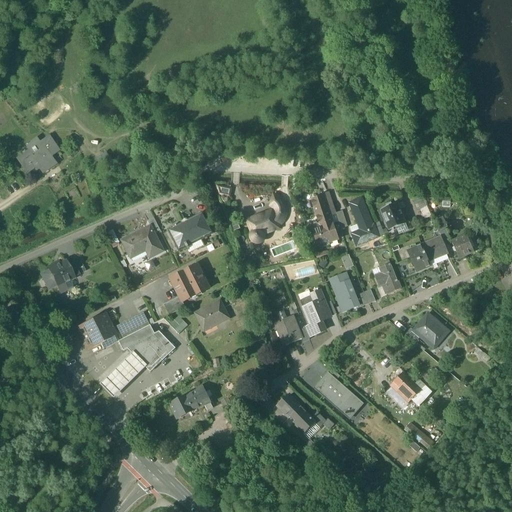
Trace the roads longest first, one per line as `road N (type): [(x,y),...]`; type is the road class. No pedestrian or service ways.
road 1 (residential): [(0,269),(211,169),(511,186)]
road 2 (residential): [(163,475),(225,417),(349,328),(496,265),(511,268)]
road 3 (tertiary): [(0,309),(150,463)]
